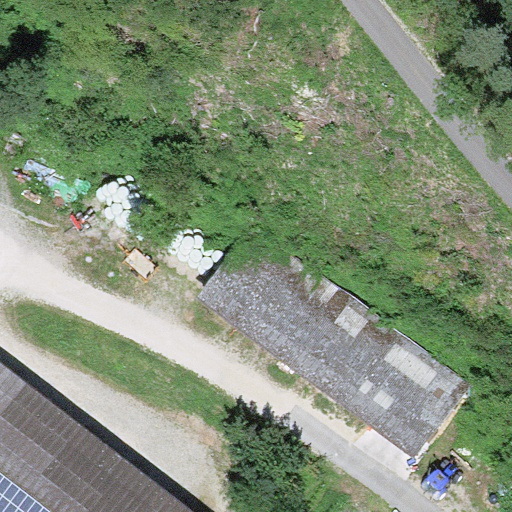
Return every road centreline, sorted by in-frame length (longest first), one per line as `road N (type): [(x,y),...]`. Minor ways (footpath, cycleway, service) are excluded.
road 1 (track): [(400,511),(238,374),(0,272)]
road 2 (unclassified): [(511,185),(351,0)]
